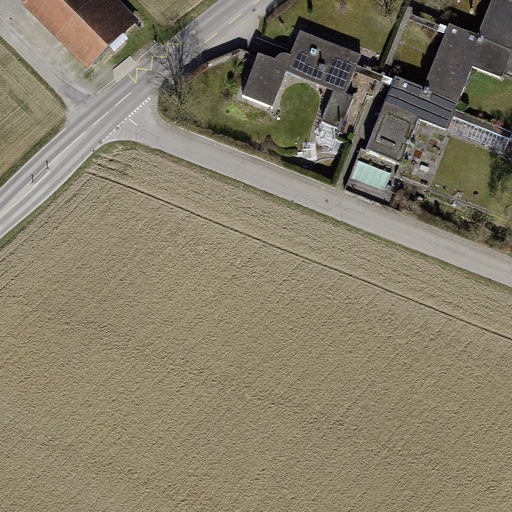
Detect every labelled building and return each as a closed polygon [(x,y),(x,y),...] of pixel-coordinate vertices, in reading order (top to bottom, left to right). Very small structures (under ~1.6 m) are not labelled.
[(110,0),(25,0),(93,67),(136,25),(110,0)] [(511,0),(494,0),(480,38),(511,51),(511,0)] [(511,51),(480,38),(451,27),(425,91),(460,105),(475,68),(503,80),(511,60),(511,51)] [(302,33),(292,59),(287,58),(283,58),(279,60),(277,64),(261,57),(244,97),(274,109),(290,69),(349,92),(362,57),(302,33)] [(460,105),(425,91),(396,79),(367,152),(402,166),(421,120),(450,132),(460,105)] [(335,94),(323,124),(342,131),(353,101),(335,94)] [(510,149),(511,140),(511,129),(459,115),(454,133),(510,149)]
